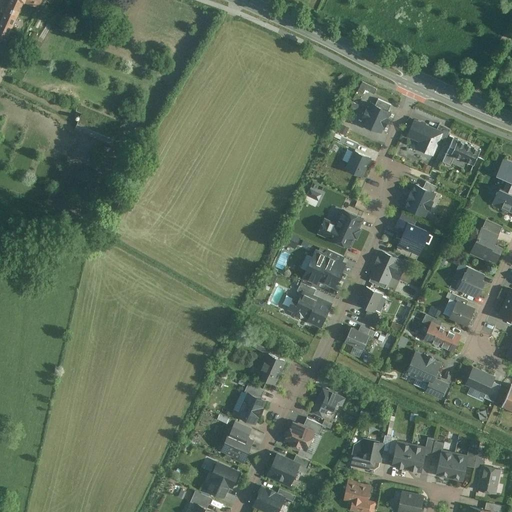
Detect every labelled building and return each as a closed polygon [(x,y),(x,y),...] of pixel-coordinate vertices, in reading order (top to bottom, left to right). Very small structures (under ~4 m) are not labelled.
[(10,0),(0,22),(0,38),(6,41),(24,1),(38,7),(40,0),(10,0)] [(361,80),(358,90),(364,92),(365,89),(375,92),(377,86),(361,80)] [(391,104),(378,98),(375,105),(388,111),(391,104)] [(375,105),(371,103),(368,110),(367,109),(364,116),(365,116),(362,122),(366,124),(365,125),(366,127),(371,129),(373,128),(373,127),(381,131),(384,124),(385,124),(387,119),(386,118),(389,111),(388,111),(375,105)] [(121,122),(79,105),(77,110),(83,112),(80,119),(115,134),(121,122)] [(115,134),(80,119),(76,129),(111,144),(115,134)] [(436,130),(415,120),(408,135),(422,141),(424,145),(422,149),(432,154),(440,137),(434,135),(436,130)] [(345,135),(349,126),(342,123),(338,132),(345,135)] [(450,128),(439,123),(436,130),(434,135),(440,137),(445,140),(450,128)] [(453,137),(443,161),(451,165),(455,156),(474,165),(481,150),(453,137)] [(358,143),(347,138),(345,143),(356,148),(358,143)] [(370,157),(354,150),(346,169),(362,176),(370,157)] [(508,178),(511,179),(511,162),(504,159),(497,173),(508,178)] [(511,192),(511,179),(508,178),(504,189),(500,187),(493,202),(502,206),(501,207),(508,210),(509,209),(511,210),(511,192),(511,193),(511,192)] [(436,186),(426,181),(423,188),(434,192),(436,186)] [(423,188),(415,184),(412,192),(411,191),(408,199),(409,199),(405,206),(411,209),(419,213),(419,212),(425,215),(428,208),(429,208),(432,201),(431,200),(435,193),(434,192),(423,188)] [(322,193),(310,189),(307,196),(319,201),(322,193)] [(326,218),(319,234),(351,249),(355,239),(359,241),(364,230),(360,228),(365,217),(346,208),(338,224),(326,218)] [(432,232),(400,218),(395,230),(404,233),(399,246),(422,255),(432,232)] [(502,226),(486,218),(481,229),(482,228),(497,235),(497,236),(498,236),(502,226)] [(497,235),(482,228),(481,229),(478,237),(472,248),(481,252),(479,255),(488,259),(488,257),(496,260),(501,247),(493,244),(497,236),(497,235)] [(302,238),(289,232),(284,244),(296,250),(302,238)] [(328,249),(325,255),(343,263),(346,257),(328,249)] [(325,255),(316,251),(303,279),(318,285),(319,282),(336,289),(347,265),(343,263),(325,255)] [(405,262),(382,251),(379,257),(378,256),(376,263),(371,275),(388,282),(393,269),(400,272),(405,262)] [(485,274),(468,266),(465,273),(482,280),(485,274)] [(465,273),(465,272),(462,278),(459,279),(457,285),(458,288),(471,294),(472,292),(478,295),(484,281),(482,280),(465,273)] [(388,282),(371,275),(369,280),(385,288),(388,282)] [(316,289),(301,283),(297,291),(302,294),(303,292),(313,296),(316,289)] [(367,286),(358,304),(376,313),(384,294),(367,286)] [(313,296),(303,292),(302,294),(300,299),(295,297),(289,309),(295,312),(295,313),(294,315),(301,318),(302,317),(302,316),(309,319),(308,321),(320,327),(325,316),(326,313),(327,312),(329,306),(318,301),(319,299),(313,296)] [(468,300),(452,293),(450,298),(457,302),(465,305),(468,300)] [(511,304),(506,301),(500,314),(511,319),(511,304)] [(465,305),(457,302),(450,316),(467,324),(473,309),(465,305)] [(432,305),(429,312),(439,316),(442,310),(432,305)] [(380,317),(368,312),(364,319),(377,324),(380,317)] [(442,320),(432,316),(431,320),(430,321),(439,326),(442,320)] [(439,345),(446,329),(439,326),(430,321),(431,320),(424,317),(422,321),(430,325),(424,338),(439,345)] [(362,327),(359,332),(370,337),(374,339),(377,333),(362,327)] [(359,332),(352,329),(345,344),(364,352),(370,337),(359,332)] [(446,329),(439,345),(453,351),(460,335),(446,329)] [(399,343),(405,345),(408,338),(402,336),(399,343)] [(255,337),(251,345),(266,353),(270,346),(255,337)] [(426,356),(425,357),(416,353),(415,355),(412,356),(411,360),(412,362),(407,372),(430,383),(426,391),(433,394),(439,382),(432,379),(439,364),(433,361),(433,359),(426,356)] [(267,355),(257,376),(278,386),(288,364),(267,355)] [(494,377),(473,368),(466,384),(487,393),(494,377)] [(446,385),(439,382),(433,394),(440,398),(446,385)] [(265,390),(248,383),(244,393),(248,394),(260,399),(265,390)] [(511,385),(501,406),(502,406),(511,410),(511,385)] [(325,396),(320,393),(311,413),(322,418),(326,409),(333,412),(336,404),(342,406),(346,398),(328,390),(325,396)] [(248,394),(238,416),(255,423),(258,415),(259,416),(262,409),(261,409),(265,401),(260,399),(248,394)] [(395,417),(391,416),(390,420),(387,436),(391,437),(395,417)] [(323,426),(307,418),(302,427),(313,432),(313,433),(319,435),(323,426)] [(247,439),(236,434),(241,424),(235,421),(230,432),(230,433),(227,441),(228,442),(224,451),(236,456),(235,458),(243,462),(252,441),(247,439)] [(302,427),(293,423),(289,433),(286,434),(285,437),(286,440),(285,441),(291,444),(292,446),(298,449),(300,448),(305,450),(313,433),(313,432),(302,427)] [(252,428),(241,424),(236,434),(247,439),(252,428)] [(364,442),(357,447),(355,456),(354,456),(352,465),(371,469),(371,467),(373,467),(376,465),(377,461),(379,461),(382,450),(388,451),(391,437),(387,436),(385,436),(383,444),(374,442),(374,444),(364,442)] [(398,438),(391,437),(388,451),(387,454),(395,456),(398,442),(398,438)] [(435,439),(427,438),(425,448),(424,455),(431,456),(435,441),(435,439)] [(356,445),(354,456),(355,456),(357,447),(364,442),(374,444),(374,442),(364,440),(356,445)] [(444,443),(435,441),(431,456),(431,459),(440,461),(442,451),(444,443)] [(411,445),(398,442),(395,456),(393,466),(406,469),(411,445)] [(425,448),(411,445),(406,469),(420,471),(424,455),(425,448)] [(478,450),(468,448),(467,457),(465,466),(474,468),(477,452),(478,450)] [(442,451),(440,461),(437,475),(449,478),(455,454),(442,451)] [(486,454),(477,452),(474,468),(474,470),(481,472),(483,466),(486,454)] [(293,462),(277,454),(267,476),(282,483),(283,480),(290,483),(296,470),(299,464),(293,462)] [(467,457),(455,454),(449,478),(462,480),(465,466),(467,457)] [(311,461),(296,455),(293,462),(299,464),(296,470),(305,474),(311,461)] [(371,469),(373,470),(378,466),(379,461),(377,461),(376,465),(373,467),(371,467),(371,469)] [(238,473),(217,463),(217,464),(214,463),(211,471),(213,472),(211,477),(213,478),(208,490),(224,497),(230,482),(233,484),(238,473)] [(483,466),(481,472),(478,490),(495,493),(500,470),(483,466)] [(357,485),(355,482),(351,481),(348,483),(345,499),(366,503),(370,487),(357,485)] [(274,492),(268,489),(268,490),(262,487),(259,495),(260,496),(256,506),(268,511),(275,511),(278,506),(280,507),(284,498),(284,497),(277,494),(274,492)] [(296,496),(279,488),(277,494),(284,497),(284,498),(293,502),(296,496)] [(199,492),(195,491),(190,502),(196,505),(197,504),(206,509),(211,498),(208,497),(199,492)] [(419,511),(423,496),(407,493),(406,497),(404,499),(401,498),(401,501),(398,502),(397,507),(399,510),(398,511),(404,511),(419,511)] [(502,511),(503,506),(486,503),(484,510),(491,511),(502,511)]
